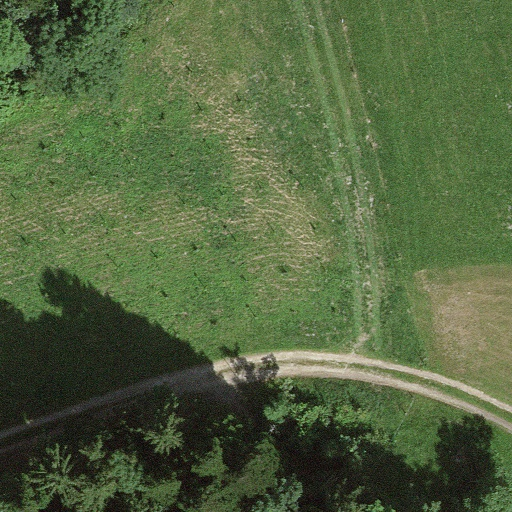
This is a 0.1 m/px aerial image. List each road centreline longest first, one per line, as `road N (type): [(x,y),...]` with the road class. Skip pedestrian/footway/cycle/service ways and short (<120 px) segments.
road 1 (track): [(511,416),(392,372),(288,362),(193,388)]
road 2 (track): [(193,388),(379,511)]
road 3 (track): [(193,388),(0,447)]
